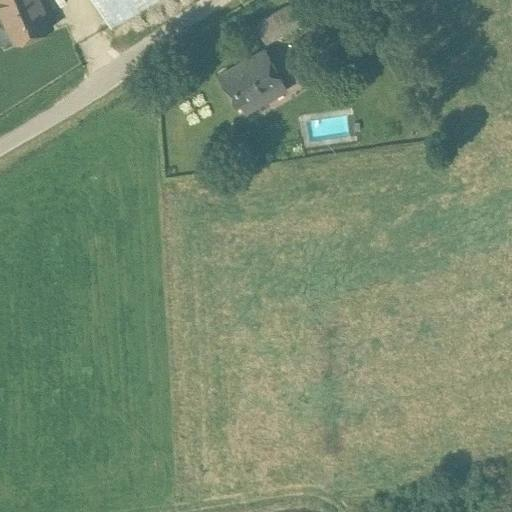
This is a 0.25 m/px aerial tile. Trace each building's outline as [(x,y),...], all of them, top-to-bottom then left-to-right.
[(13,43),(53,25),(47,12),(50,11),(45,0),(0,0),(0,16),(4,27),(6,26),(13,43)] [(153,0),(97,0),(112,25),(153,0)] [(363,0),(370,8),(380,0),(363,0)] [(254,22),(266,42),(303,22),(292,1),(254,22)] [(219,74),(238,106),(282,80),(264,49),(219,74)]
